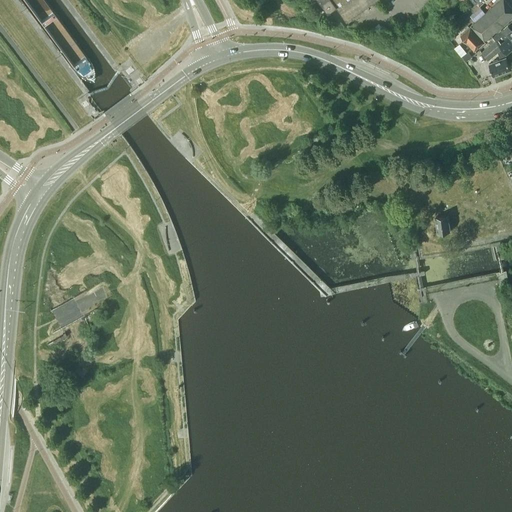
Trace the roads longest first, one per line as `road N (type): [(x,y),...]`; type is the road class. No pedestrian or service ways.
road 1 (secondary): [(225,56),(265,49),(312,55),(437,109),(511,104)]
road 2 (secondary): [(0,411),(12,261),(35,201)]
road 3 (secondary): [(46,186),(205,64)]
road 4 (unclassified): [(511,377),(460,343),(446,322),(446,306),(457,295),(481,293),(496,305)]
